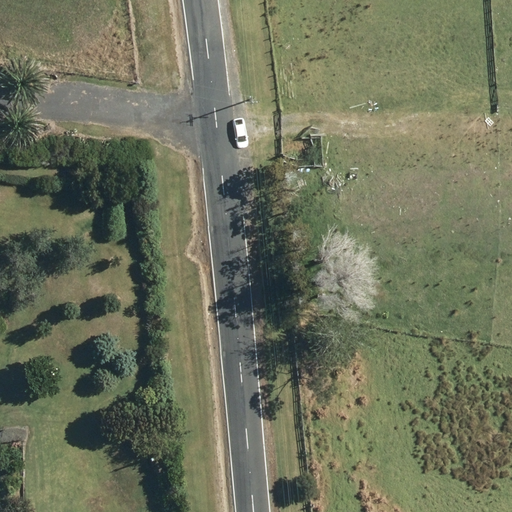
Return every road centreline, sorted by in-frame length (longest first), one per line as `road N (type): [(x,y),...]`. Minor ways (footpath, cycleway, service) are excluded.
road 1 (unclassified): [(254,511),(215,119)]
road 2 (unclassified): [(215,119),(0,104)]
road 3 (unclassified): [(215,119),(199,0)]
